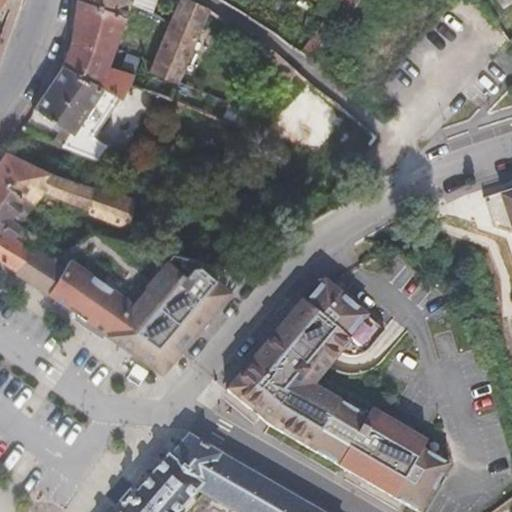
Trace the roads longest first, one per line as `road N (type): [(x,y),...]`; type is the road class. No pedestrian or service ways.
road 1 (residential): [(511,144),(425,178),(293,262),(203,368)]
road 2 (residential): [(0,334),(120,424),(169,407)]
road 3 (tertiary): [(200,426),(350,511)]
